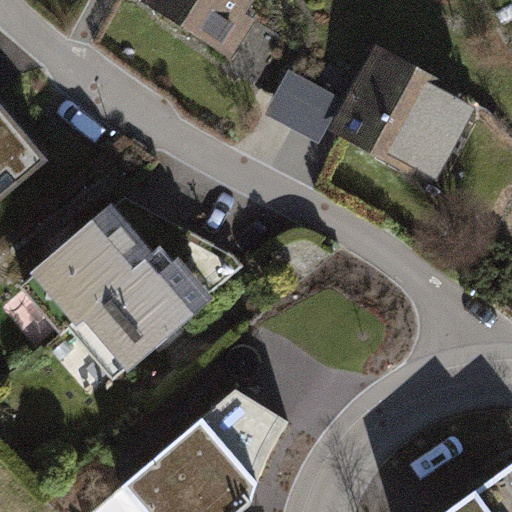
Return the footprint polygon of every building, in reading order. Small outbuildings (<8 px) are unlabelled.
[(140,0),(230,57),(257,17),(246,12),(253,0),(140,0)] [(375,39),(329,128),(424,178),(446,137),(437,133),(462,89),(375,39)] [(293,64),(270,110),(315,132),(338,87),(293,64)] [(181,264),(114,194),(19,269),(106,378),(228,278),(206,247),(181,264)] [(288,421),(236,390),(124,485),(146,511),(223,511),(257,483),(271,452),(288,421)] [(511,511),(511,457),(435,511),(511,511)]
